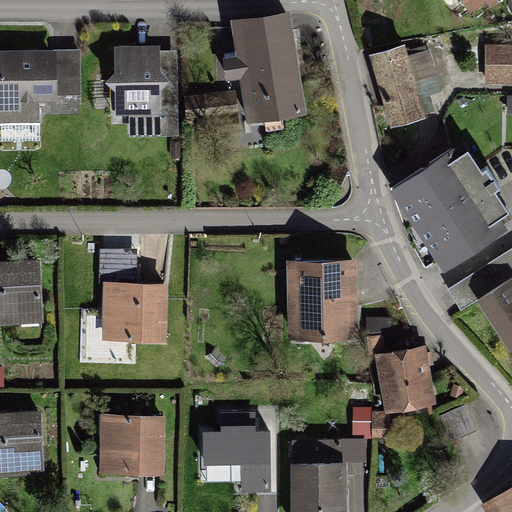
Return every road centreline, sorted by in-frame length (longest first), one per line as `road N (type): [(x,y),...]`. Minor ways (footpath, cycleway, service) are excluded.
road 1 (residential): [(379,211),(335,223),(0,221)]
road 2 (residential): [(317,0),(212,13),(0,11)]
road 3 (residential): [(511,407),(426,318),(379,211)]
road 4 (residential): [(379,211),(333,0)]
